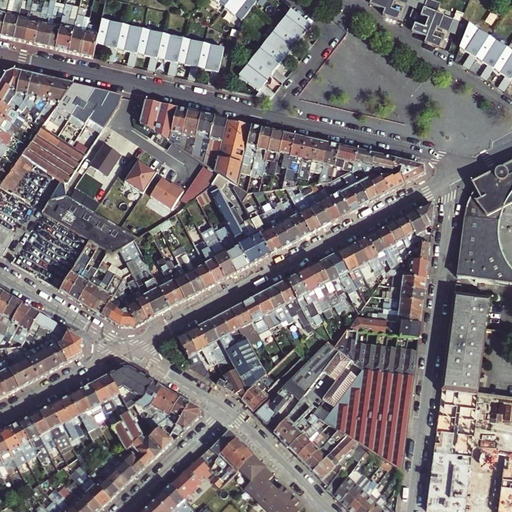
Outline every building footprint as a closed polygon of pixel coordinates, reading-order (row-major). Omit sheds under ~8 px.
[(0,0),(0,37),(6,16),(9,0),(0,0)] [(0,37),(13,40),(23,2),(14,0),(10,17),(6,16),(0,37)] [(9,0),(6,16),(10,17),(14,0),(9,0)] [(34,45),(45,48),(56,2),(56,0),(51,0),(49,9),(44,8),(42,14),(34,45)] [(241,21),(257,1),(255,0),(230,0),(224,8),(241,21)] [(384,11),(385,11),(388,0),(382,0),(370,0),(371,0),(373,1),(372,6),(384,11)] [(395,1),(407,5),(408,0),(388,0),(385,11),(384,11),(382,16),(397,21),(400,13),(391,10),(395,1)] [(416,0),(413,8),(422,11),(426,0),(416,0)] [(414,33),(426,38),(435,16),(440,3),(431,0),(426,0),(422,11),(420,16),(428,19),(424,28),(415,24),(413,28),(415,29),(414,33)] [(23,43),(34,45),(42,14),(37,13),(40,3),(34,1),(33,5),(23,43)] [(23,2),(13,40),(23,43),(33,5),(23,2)] [(45,48),(55,50),(66,4),(56,2),(45,48)] [(437,29),(449,33),(454,20),(437,13),(441,4),(440,3),(435,16),(426,38),(424,43),(439,49),(442,40),(433,37),(437,29)] [(55,50),(68,53),(79,8),(66,4),(55,50)] [(68,53),(81,56),(88,26),(90,18),(83,16),(85,9),(79,8),(68,53)] [(297,43),(301,37),(310,26),(291,10),(277,27),(297,43)] [(449,33),(455,36),(461,22),(454,20),(449,33)] [(124,26),(102,21),(101,29),(97,45),(111,49),(118,50),(124,26)] [(469,25),(460,49),(469,55),(476,59),(489,38),(469,25)] [(81,56),(93,59),(97,45),(101,29),(88,26),(81,56)] [(144,30),(124,26),(118,50),(131,53),(138,55),(144,30)] [(284,59),(288,53),(297,43),(277,27),(264,44),(284,59)] [(163,35),(144,30),(138,55),(151,58),(158,59),(163,35)] [(184,40),(163,35),(158,59),(171,63),(178,64),(184,40)] [(308,51),(312,45),(301,37),(297,43),(308,51)] [(489,38),(476,59),(487,66),(493,70),(506,49),(489,38)] [(204,45),(184,40),(178,64),(191,67),(198,69),(204,45)] [(271,75),(276,69),(284,59),(264,44),(252,60),(271,75)] [(225,50),(204,45),(198,69),(212,72),(219,74),(225,50)] [(118,50),(111,49),(108,62),(115,64),(118,50)] [(511,52),(506,49),(493,70),(505,78),(511,81),(511,79),(511,52)] [(138,55),(131,53),(128,67),(135,69),(138,55)] [(295,68),(299,62),(288,53),(284,59),(295,68)] [(476,59),(469,55),(462,67),(468,71),(476,59)] [(158,59),(151,58),(148,72),(155,73),(158,59)] [(258,92),(263,85),(271,75),(252,60),(239,76),(258,92)] [(178,64),(171,63),(168,76),(175,78),(178,64)] [(493,70),(487,66),(479,78),(486,82),(493,70)] [(198,69),(191,67),(188,81),(195,83),(198,69)] [(282,84),(287,78),(276,69),(271,75),(282,84)] [(0,103),(7,108),(16,95),(21,73),(14,71),(7,74),(0,85),(0,103)] [(219,74),(212,72),(209,86),(216,87),(219,74)] [(20,107),(27,98),(32,76),(21,73),(16,95),(7,108),(11,110),(15,104),(20,107)] [(31,110),(37,100),(43,78),(32,76),(27,98),(20,107),(19,109),(23,111),(26,107),(31,110)] [(42,113),(48,103),(54,80),(43,78),(37,100),(31,110),(30,112),(33,114),(36,110),(42,113)] [(511,81),(505,78),(497,89),(503,93),(511,81)] [(48,112),(52,115),(74,85),(54,80),(48,103),(42,113),(41,114),(45,116),(48,112)] [(85,157),(118,109),(125,97),(74,85),(52,115),(42,129),(85,157)] [(269,100),(274,94),(263,85),(258,92),(255,97),(269,100)] [(140,123),(168,142),(177,109),(145,102),(140,123)] [(0,116),(17,127),(23,117),(20,115),(16,113),(11,110),(7,108),(0,103),(0,116)] [(182,147),(179,145),(188,112),(177,109),(168,142),(180,150),(182,147)] [(180,150),(192,157),(201,115),(188,112),(179,145),(182,147),(180,150)] [(192,157),(204,165),(215,118),(201,115),(192,157)] [(11,137),(17,127),(0,116),(0,129),(7,134),(11,137)] [(214,172),(215,173),(227,121),(215,118),(204,165),(208,168),(214,172)] [(238,187),(241,172),(252,127),(227,121),(215,173),(218,175),(236,186),(238,187)] [(251,158),(255,159),(262,130),(252,127),(241,172),(246,173),(248,166),(249,166),(251,158)] [(64,184),(68,183),(85,157),(42,129),(35,138),(29,147),(22,156),(38,167),(64,184)] [(263,175),(266,162),(273,132),(262,130),(255,159),(255,160),(260,162),(257,173),(263,175)] [(274,178),(275,174),(284,135),(273,132),(266,162),(271,163),(268,177),(274,178)] [(3,140),(7,143),(11,137),(7,134),(3,140)] [(24,144),(29,147),(35,138),(31,135),(24,144)] [(283,170),(287,171),(295,137),(284,135),(275,174),(281,175),(283,170)] [(294,174),(298,174),(306,140),(295,137),(287,171),(282,190),(285,190),(290,189),(294,188),(296,183),(292,182),(294,174)] [(308,162),(313,163),(318,142),(306,140),(298,174),(296,182),(301,183),(304,174),(305,174),(306,171),(308,162)] [(310,172),(321,175),(328,145),(318,142),(313,163),(310,172)] [(89,167),(107,178),(121,157),(103,145),(89,167)] [(334,171),(334,169),(339,147),(328,145),(321,175),(319,185),(322,185),(331,183),(334,171)] [(353,173),(358,151),(339,147),(334,169),(349,172),(349,175),(353,173)] [(368,178),(370,177),(375,156),(358,151),(353,173),(356,171),(358,170),(357,167),(358,163),(365,165),(364,170),(366,174),(368,178)] [(1,186),(19,198),(38,167),(22,156),(1,186)] [(380,176),(384,169),(386,158),(375,156),(370,177),(374,175),(379,173),(380,176)] [(392,175),(393,175),(396,160),(386,158),(384,169),(380,176),(392,175)] [(405,185),(425,174),(424,167),(396,160),(393,175),(399,174),(400,176),(405,185)] [(124,183),(143,195),(157,174),(138,162),(124,183)] [(511,162),(471,184),(475,190),(470,197),(469,200),(467,203),(465,213),(457,278),(511,285),(511,269),(510,268),(503,256),(501,250),(499,245),(498,238),(498,231),(498,226),(500,217),(503,209),(511,203),(511,162)] [(181,200),(188,206),(197,199),(209,189),(211,185),(218,175),(215,173),(214,172),(208,168),(204,165),(181,200)] [(369,204),(379,198),(368,178),(366,174),(359,177),(356,171),(353,173),(356,179),(369,204)] [(360,209),(369,204),(356,179),(353,173),(349,175),(343,178),(360,209)] [(379,198),(390,193),(381,177),(376,180),(374,175),(370,177),(368,178),(379,198)] [(392,175),(380,176),(381,177),(390,193),(405,185),(400,176),(394,179),(392,175)] [(151,197),(172,211),(184,192),(176,187),(175,189),(162,180),(151,197)] [(340,219),(350,214),(337,189),(334,183),(331,183),(322,185),(325,190),(340,219)] [(346,184),(337,189),(350,214),(360,209),(346,184)] [(250,267),(270,256),(248,215),(242,203),(230,209),(220,191),(211,185),(209,189),(220,209),(228,225),(250,267)] [(14,234),(13,234),(31,205),(19,198),(1,186),(0,186),(0,256),(2,257),(12,240),(11,240),(14,234)] [(234,189),(242,203),(248,194),(247,194),(238,187),(236,186),(234,189)] [(330,225),(340,219),(325,190),(319,192),(316,186),(310,186),(315,195),(330,225)] [(206,216),(220,209),(209,189),(197,199),(206,216)] [(310,235),(320,230),(306,203),(302,205),(300,202),(296,195),(294,196),(290,189),(285,190),(299,216),(310,235)] [(320,230),(330,225),(315,195),(305,200),(306,203),(320,230)] [(134,242),(137,240),(69,199),(66,197),(50,201),(43,213),(90,242),(98,247),(112,255),(120,251),(134,242)] [(301,240),(310,235),(299,216),(296,217),(291,208),(290,208),(286,202),(282,204),(285,211),(301,240)] [(281,213),(285,211),(282,204),(281,203),(277,205),(281,213)] [(292,245),(301,240),(285,211),(281,213),(277,205),(276,204),(271,206),(272,209),(292,245)] [(429,228),(433,228),(435,208),(431,205),(416,213),(425,231),(429,228)] [(282,250),(292,245),(272,209),(267,212),(271,219),(267,221),(268,223),(282,250)] [(270,256),(282,250),(268,223),(263,226),(255,212),(248,215),(270,256)] [(420,245),(430,246),(432,235),(427,235),(425,231),(416,213),(406,218),(418,242),(420,245)] [(412,246),(418,242),(406,218),(396,224),(412,252),(414,250),(412,246)] [(162,233),(172,227),(168,220),(158,227),(162,233)] [(411,253),(412,252),(396,224),(387,228),(404,259),(411,253)] [(225,280),(237,274),(220,243),(216,245),(208,228),(204,229),(201,225),(198,227),(203,238),(205,242),(225,280)] [(237,274),(250,267),(228,225),(220,230),(219,226),(213,229),(220,243),(237,274)] [(216,245),(220,243),(213,229),(211,226),(208,228),(216,245)] [(196,242),(203,238),(198,227),(191,231),(196,242)] [(403,260),(404,259),(387,228),(377,233),(395,268),(403,260)] [(387,275),(395,268),(377,233),(368,239),(378,259),(385,271),(387,275)] [(209,264),(199,246),(205,242),(203,238),(196,242),(194,243),(197,250),(201,257),(205,266),(209,264)] [(375,261),(378,259),(368,239),(358,244),(375,276),(381,273),(375,261)] [(155,318),(170,310),(155,282),(154,279),(134,242),(120,251),(128,268),(132,274),(155,318)] [(216,285),(225,280),(205,242),(199,246),(209,264),(205,266),(216,285)] [(206,291),(216,285),(205,266),(201,257),(196,260),(192,252),(188,244),(182,247),(187,255),(190,262),(206,291)] [(371,278),(375,276),(358,244),(349,249),(364,278),(366,281),(368,285),(374,282),(371,278)] [(403,260),(428,264),(430,246),(420,245),(420,246),(418,255),(411,253),(404,259),(403,260)] [(361,280),(364,278),(349,249),(339,254),(355,284),(358,290),(361,295),(363,294),(363,292),(360,284),(362,283),(361,280)] [(196,260),(201,257),(197,250),(192,252),(196,260)] [(352,285),(355,284),(339,254),(329,259),(347,292),(351,300),(355,299),(355,297),(353,292),(352,290),(353,289),(352,285)] [(196,296),(206,291),(190,262),(186,265),(182,258),(181,255),(175,258),(185,276),(196,296)] [(186,265),(190,262),(187,255),(182,258),(186,265)] [(68,297),(79,278),(84,270),(91,260),(86,257),(83,261),(82,264),(78,262),(65,283),(60,292),(68,297)] [(342,295),(347,292),(329,259),(319,264),(340,303),(344,310),(349,308),(342,295)] [(381,273),(385,271),(378,259),(375,261),(381,273)] [(186,301),(196,296),(185,276),(181,279),(171,260),(165,263),(186,301)] [(396,277),(426,281),(428,264),(403,260),(395,268),(387,275),(386,276),(390,276),(396,277)] [(170,310),(186,301),(165,263),(165,261),(161,263),(160,261),(157,262),(165,276),(155,282),(170,310)] [(155,282),(165,276),(157,262),(155,264),(161,275),(154,279),(155,282)] [(334,307),(340,303),(319,264),(308,270),(319,290),(324,287),(334,307)] [(102,317),(113,298),(117,291),(124,279),(132,274),(128,268),(122,271),(112,265),(108,272),(106,275),(101,283),(87,308),(102,317)] [(68,297),(78,303),(93,278),(97,271),(91,267),(88,273),(83,281),(79,278),(68,297)] [(106,275),(108,272),(100,267),(98,270),(102,272),(106,275)] [(79,278),(83,281),(88,273),(84,270),(79,278)] [(327,320),(333,317),(319,290),(308,270),(298,276),(319,316),(324,313),(327,320)] [(147,322),(155,318),(132,274),(124,279),(129,286),(132,293),(147,322)] [(322,323),(319,316),(298,276),(287,282),(302,310),(309,323),(311,322),(310,320),(313,319),(317,326),(322,323)] [(392,288),(425,292),(426,281),(396,277),(396,282),(392,281),(392,288)] [(78,303),(87,308),(101,283),(97,280),(93,278),(78,303)] [(137,328),(147,322),(132,293),(127,296),(123,289),(129,286),(124,279),(117,291),(118,292),(121,291),(122,293),(119,295),(120,295),(124,303),(129,313),(137,328)] [(309,323),(302,310),(287,282),(276,287),(286,306),(291,304),(295,313),(297,313),(298,315),(302,324),(304,323),(306,326),(310,324),(309,323)] [(455,296),(461,297),(463,287),(456,286),(455,296)] [(293,318),(286,306),(276,287),(265,293),(281,324),(287,321),(289,325),(295,322),(293,318)] [(390,299),(423,303),(425,292),(392,288),(391,293),(387,292),(386,299),(390,299)] [(284,330),(281,324),(265,293),(254,299),(264,318),(269,316),(275,327),(277,327),(280,332),(284,330)] [(0,322),(13,299),(4,294),(0,300),(0,322)] [(442,391),(478,396),(486,331),(490,300),(461,297),(455,296),(448,343),(442,391)] [(110,322),(120,305),(119,301),(120,300),(119,298),(117,300),(113,298),(102,317),(110,322)] [(9,329),(17,315),(23,305),(13,299),(0,322),(0,337),(6,327),(9,329)] [(270,330),(264,318),(254,299),(243,305),(259,336),(270,330)] [(389,310),(422,315),(423,303),(390,299),(389,304),(384,303),(383,310),(389,310)] [(135,328),(137,328),(129,313),(124,303),(120,305),(110,322),(121,328),(135,328)] [(297,313),(295,313),(291,304),(286,306),(293,318),(298,315),(297,313)] [(7,349),(9,348),(32,310),(23,305),(17,315),(9,329),(7,333),(13,337),(10,341),(7,339),(1,349),(7,349)] [(261,339),(259,336),(243,305),(232,311),(244,336),(246,339),(247,342),(250,346),(261,339)] [(29,333),(34,326),(40,315),(32,310),(9,348),(10,348),(22,347),(26,340),(29,333)] [(387,322),(420,326),(422,315),(389,310),(388,315),(387,322)] [(233,341),(244,336),(232,311),(220,317),(233,341)] [(83,356),(83,341),(54,324),(40,315),(34,326),(36,328),(35,330),(49,341),(51,341),(58,346),(67,364),(83,356)] [(270,330),(275,327),(269,316),(264,318),(270,330)] [(235,344),(233,341),(220,317),(209,323),(222,347),(224,350),(228,358),(236,371),(248,393),(256,386),(255,385),(258,383),(266,390),(268,392),(273,387),(264,378),(266,375),(263,371),(254,354),(250,346),(247,342),(236,348),(235,344)] [(368,334),(418,341),(420,326),(387,322),(377,321),(356,318),(351,324),(346,331),(368,334)] [(212,353),(222,347),(209,323),(198,329),(212,353)] [(57,370),(67,364),(58,346),(51,341),(49,341),(35,330),(36,328),(34,326),(29,333),(40,344),(48,351),(57,370)] [(204,366),(216,361),(212,353),(198,329),(187,335),(198,354),(204,366)] [(261,339),(262,340),(272,335),(270,330),(259,336),(261,339)] [(363,372),(414,378),(417,355),(367,348),(368,334),(346,331),(343,336),(338,344),(334,349),(339,353),(350,362),(362,372),(363,372)] [(48,374),(57,370),(48,351),(40,344),(29,333),(26,340),(37,354),(39,356),(48,374)] [(334,341),(338,344),(343,336),(341,333),(334,341)] [(204,366),(198,354),(187,335),(178,339),(188,357),(194,368),(190,370),(205,379),(208,373),(204,366)] [(233,341),(235,344),(246,339),(244,336),(233,341)] [(39,380),(48,374),(39,356),(37,354),(26,340),(22,347),(25,353),(39,380)] [(289,352),(295,349),(291,341),(284,344),(289,352)] [(293,396),(300,402),(303,398),(323,372),(339,353),(334,349),(328,344),(324,348),(314,358),(307,364),(287,384),(283,388),(293,396)] [(29,385),(24,375),(15,358),(10,348),(9,348),(7,349),(9,353),(8,356),(10,361),(6,363),(9,369),(20,390),(29,385)] [(29,385),(39,380),(25,353),(15,358),(24,375),(29,385)] [(339,353),(323,372),(336,382),(344,370),(350,362),(339,353)] [(0,375),(10,395),(20,390),(9,369),(6,363),(5,362),(1,364),(0,362),(0,375)] [(263,371),(266,375),(276,367),(274,363),(263,371)] [(134,407),(143,401),(154,383),(130,369),(123,369),(110,376),(128,411),(131,409),(134,407)] [(336,382),(322,399),(334,410),(357,380),(344,370),(336,382)] [(242,401),(248,393),(236,371),(231,374),(225,377),(229,386),(226,392),(242,401)] [(401,473),(407,431),(414,378),(363,372),(357,380),(334,410),(330,415),(325,423),(329,426),(338,431),(360,446),(368,451),(375,456),(384,461),(392,467),(400,472),(401,473)] [(213,383),(208,373),(205,379),(212,384),(213,383)] [(0,398),(1,400),(10,395),(0,375),(0,398)] [(131,416),(128,411),(110,376),(100,381),(116,410),(121,419),(131,416)] [(226,392),(229,386),(221,380),(217,386),(226,392)] [(112,413),(116,410),(100,381),(90,386),(112,425),(113,428),(123,423),(121,419),(116,422),(112,413)] [(145,411),(151,406),(162,388),(154,383),(143,401),(134,407),(135,409),(139,407),(145,411)] [(266,390),(258,383),(255,385),(256,386),(248,393),(242,401),(248,408),(264,391),(266,390)] [(109,427),(112,425),(90,386),(80,391),(94,418),(95,418),(102,414),(106,422),(109,427)] [(154,417),(160,412),(171,393),(162,388),(151,406),(145,411),(144,412),(152,416),(146,420),(148,423),(151,421),(155,418),(154,417)] [(256,416),(266,426),(293,396),(283,388),(256,416)] [(90,420),(94,418),(80,391),(69,397),(82,422),(94,443),(102,439),(97,429),(95,430),(90,420)] [(248,408),(253,414),(270,397),(264,391),(248,408)] [(478,396),(442,391),(440,411),(454,413),(483,417),(486,397),(478,396)] [(161,423),(168,418),(180,399),(171,393),(160,412),(154,417),(155,418),(161,423)] [(77,424),(82,422),(69,397),(60,402),(76,431),(73,433),(76,439),(79,437),(83,435),(77,424)] [(303,398),(300,402),(286,420),(294,428),(304,418),(315,407),(303,398)] [(166,425),(174,430),(190,404),(180,399),(168,418),(161,423),(157,426),(159,428),(166,425)] [(73,433),(76,431),(60,402),(50,407),(66,436),(69,442),(76,439),(73,433)] [(169,438),(174,443),(200,418),(199,410),(190,404),(174,430),(169,438)] [(61,438),(66,436),(50,407),(40,413),(60,452),(66,449),(61,438)] [(281,441),(290,451),(320,419),(322,421),(325,423),(330,415),(324,411),(320,417),(316,413),(307,422),(304,418),(294,428),(281,441)] [(454,413),(440,411),(438,422),(452,424),(454,413)] [(62,454),(60,452),(40,413),(29,418),(43,445),(49,456),(58,473),(64,469),(68,466),(62,454)] [(99,426),(106,422),(102,414),(95,418),(99,426)] [(137,441),(141,437),(137,428),(133,420),(131,416),(121,419),(123,423),(113,428),(126,452),(128,450),(131,453),(130,454),(131,456),(132,455),(146,469),(155,460),(137,441)] [(39,447),(43,445),(29,418),(19,424),(34,450),(38,457),(41,463),(46,461),(44,459),(45,458),(39,447)] [(297,457),(313,441),(320,435),(324,431),(318,425),(322,421),(320,419),(290,451),(297,457)] [(147,432),(151,429),(148,423),(146,420),(143,422),(144,425),(137,428),(141,437),(147,432)] [(274,434),(281,441),(294,428),(286,420),(274,434)] [(38,457),(34,450),(19,424),(9,429),(24,455),(28,462),(31,460),(33,459),(38,457)] [(162,454),(174,443),(169,438),(160,429),(159,428),(157,426),(154,428),(151,429),(147,432),(150,435),(147,437),(162,454)] [(19,458),(24,455),(9,429),(0,434),(14,460),(18,467),(24,478),(27,477),(23,470),(25,469),(23,465),(19,458)] [(328,488),(340,472),(360,446),(338,431),(331,439),(328,442),(305,465),(306,466),(328,488)] [(155,460),(162,454),(147,437),(150,435),(147,432),(141,437),(137,441),(155,460)] [(223,454),(237,440),(229,432),(213,448),(212,447),(200,459),(210,469),(216,462),(223,454)] [(9,463),(14,460),(0,434),(0,459),(4,466),(7,473),(13,470),(9,463)] [(313,441),(317,445),(324,438),(320,435),(313,441)] [(71,446),(69,442),(66,436),(61,438),(66,449),(71,446)] [(69,442),(71,446),(81,441),(79,437),(76,439),(69,442)] [(297,457),(305,465),(328,442),(324,438),(317,445),(313,441),(297,457)] [(224,468),(227,464),(245,447),(237,440),(223,454),(216,462),(223,469),(224,468)] [(45,458),(49,456),(43,445),(39,447),(45,458)] [(220,491),(239,472),(253,458),(254,457),(245,447),(227,464),(230,467),(227,471),(228,472),(220,480),(216,476),(211,481),(220,491)] [(138,476),(146,469),(132,455),(131,456),(130,454),(131,453),(128,450),(126,452),(120,458),(138,476)] [(371,463),(372,461),(375,456),(368,451),(362,460),(364,461),(365,459),(371,463)] [(435,461),(461,464),(462,455),(436,452),(435,461)] [(69,465),(70,465),(64,453),(62,454),(68,466),(69,465)] [(128,485),(138,476),(120,458),(117,460),(114,453),(111,456),(116,462),(111,467),(128,485)] [(23,465),(28,462),(24,455),(19,458),(23,465)] [(372,461),(380,467),(384,461),(375,456),(372,461)] [(511,474),(511,460),(483,457),(479,495),(493,497),(492,502),(511,504),(511,492),(493,491),(495,473),(511,474)] [(298,511),(294,507),(298,503),(282,487),(277,491),(268,482),(272,477),(264,469),(265,468),(260,462),(258,463),(253,458),(239,472),(250,483),(244,489),(268,511),(298,511)] [(201,485),(198,481),(204,474),(210,469),(200,459),(170,486),(184,501),(201,485)] [(13,470),(18,467),(14,460),(9,463),(13,470)] [(119,493),(128,485),(111,467),(106,461),(97,469),(119,493)] [(388,472),(392,467),(384,461),(380,467),(388,472)] [(102,510),(111,502),(90,480),(87,483),(82,479),(69,465),(68,466),(64,469),(76,482),(102,510)] [(388,472),(396,477),(400,472),(392,467),(388,472)] [(111,502),(119,493),(97,469),(88,477),(90,480),(111,502)] [(216,476),(210,469),(204,474),(210,481),(216,476)] [(326,490),(333,497),(347,479),(340,472),(328,488),(326,490)] [(333,497),(340,504),(360,478),(352,472),(347,479),(333,497)] [(438,474),(437,502),(459,503),(459,475),(438,474)] [(87,483),(90,480),(88,477),(87,475),(82,479),(87,483)] [(340,504),(347,510),(367,483),(360,478),(340,504)] [(347,510),(349,511),(357,511),(374,491),(374,490),(373,490),(374,489),(375,488),(376,488),(378,485),(371,479),(367,483),(347,510)] [(90,511),(99,511),(102,510),(76,482),(68,489),(74,495),(90,511)] [(180,511),(194,511),(184,501),(170,486),(163,493),(180,511)] [(71,498),(74,495),(68,489),(65,492),(71,498)] [(76,511),(90,511),(74,495),(71,498),(65,492),(63,490),(59,493),(68,503),(76,511)] [(369,511),(379,499),(377,497),(379,494),(374,491),(357,511),(369,511)] [(62,511),(76,511),(68,503),(59,493),(57,496),(59,498),(57,499),(63,506),(60,509),(62,511)] [(166,511),(180,511),(163,493),(155,500),(166,511)] [(62,511),(60,509),(54,502),(49,507),(42,499),(39,503),(47,511),(62,511)] [(60,509),(63,506),(57,499),(54,502),(60,509)] [(369,511),(381,511),(385,508),(387,505),(380,499),(379,499),(369,511)] [(166,511),(155,500),(149,507),(153,511),(166,511)] [(47,511),(39,503),(34,507),(37,511),(47,511)]
